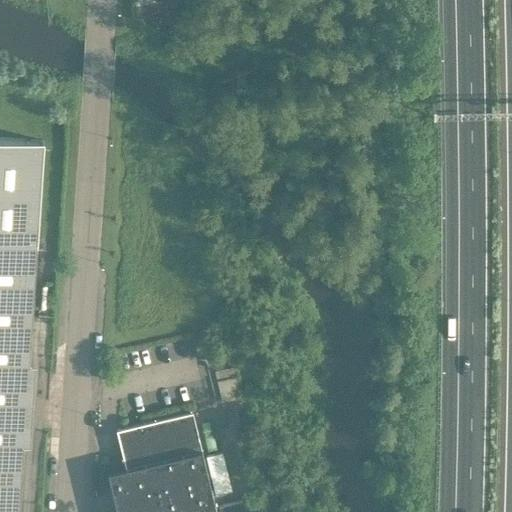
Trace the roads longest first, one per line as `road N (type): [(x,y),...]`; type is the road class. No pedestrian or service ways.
road 1 (unclassified): [(66,511),(102,0)]
road 2 (motorway): [(461,0),(461,511)]
